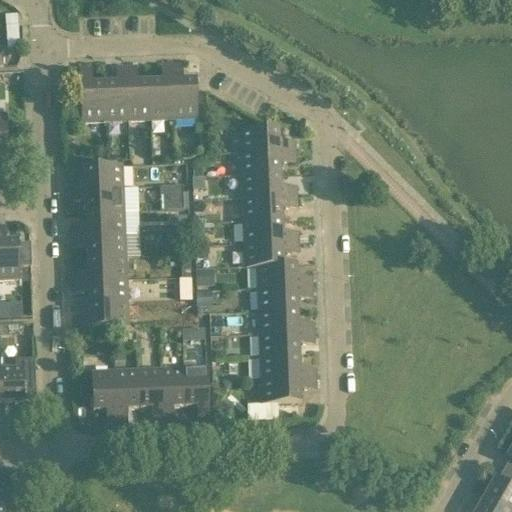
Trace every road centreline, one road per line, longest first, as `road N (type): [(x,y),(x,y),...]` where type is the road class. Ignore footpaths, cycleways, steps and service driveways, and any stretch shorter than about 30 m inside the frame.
road 1 (residential): [(55,452),(313,441),(329,433),(328,138),(325,123),(305,105),(198,47),(42,52)]
road 2 (residential): [(55,452),(44,207)]
road 3 (residential): [(44,207),(42,52)]
road 4 (residential): [(443,511),(511,391)]
